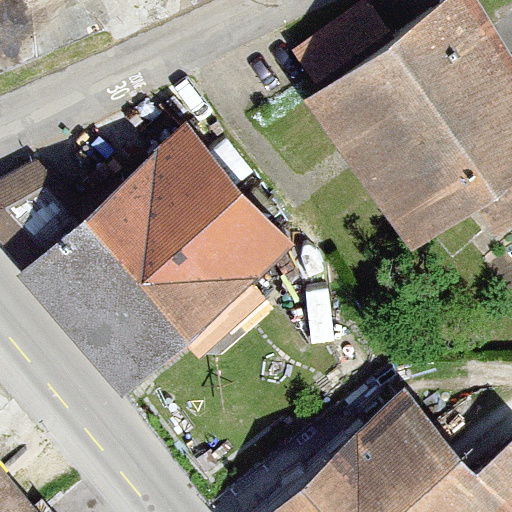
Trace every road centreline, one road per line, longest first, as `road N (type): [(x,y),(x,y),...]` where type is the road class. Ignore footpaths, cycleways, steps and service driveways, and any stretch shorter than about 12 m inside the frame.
road 1 (residential): [(269,0),(0,128)]
road 2 (tertiary): [(0,299),(181,511)]
